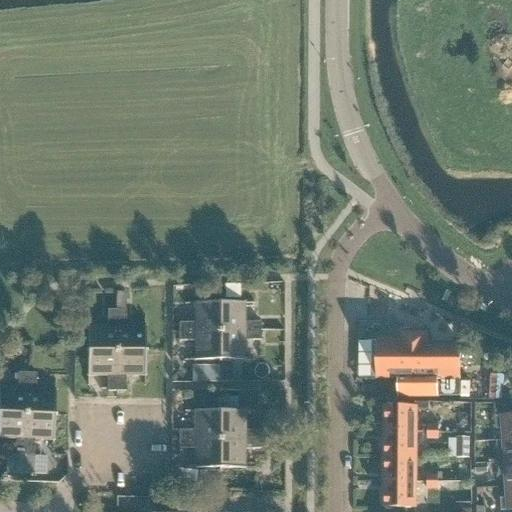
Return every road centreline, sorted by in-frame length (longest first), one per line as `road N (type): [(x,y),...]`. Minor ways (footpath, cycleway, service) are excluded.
road 1 (residential): [(332,511),(335,273),(357,234),(394,211)]
road 2 (tertiary): [(394,211),(345,110),(336,0)]
road 3 (tertiary): [(511,302),(460,274),(394,211)]
